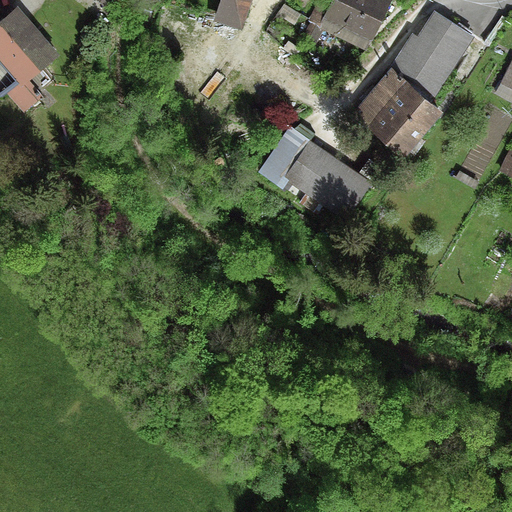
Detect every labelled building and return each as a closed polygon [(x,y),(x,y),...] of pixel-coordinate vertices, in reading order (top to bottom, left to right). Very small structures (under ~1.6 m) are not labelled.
[(240,0),(219,0),(214,13),(238,22),(245,2),(241,0),(240,0)] [(258,26),(275,1),(273,0),(258,0),(246,18),(258,26)] [(367,33),(370,35),(386,1),(384,0),(330,0),(329,3),(321,0),(318,0),(308,20),(360,46),(367,33)] [(52,55),(13,9),(0,20),(0,56),(21,81),(52,55)] [(436,108),(427,101),(469,36),(448,22),(445,28),(429,18),(416,38),(411,35),(387,72),(388,72),(356,111),(399,151),(436,108)] [(511,57),(500,82),(511,88),(511,57)] [(367,183),(307,141),(284,174),(345,216),(367,183)] [(511,143),(499,170),(511,176),(511,143)] [(372,247),(364,261),(383,272),(391,258),(372,247)]
